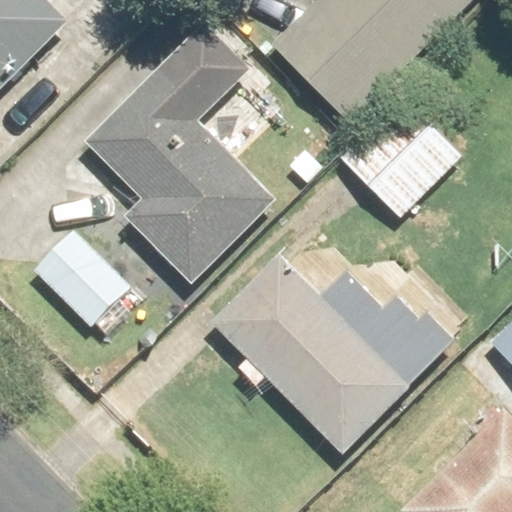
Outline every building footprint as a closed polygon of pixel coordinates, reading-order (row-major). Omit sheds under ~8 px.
[(0,0),(0,100),(3,104),(29,79),(61,111),(110,62),(47,0),(0,0)] [(338,0),(286,52),(363,129),(491,0),(338,0)] [(137,223),(207,293),(293,207),(215,128),(264,78),(217,31),(100,148),(156,204),(137,223)] [(486,158),(425,96),(350,168),(411,231),(486,158)] [(140,296),(86,244),(47,283),(102,336),(140,296)] [(293,256),(223,327),(356,458),(426,388),(293,256)] [(511,329),(502,338),(511,349),(511,329)] [(511,511),(511,425),(421,511),(511,511)]
